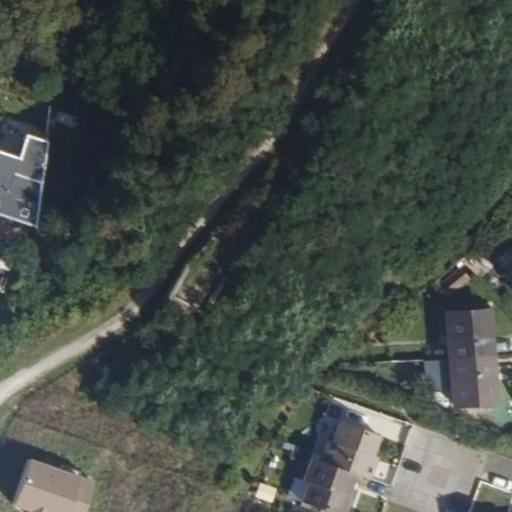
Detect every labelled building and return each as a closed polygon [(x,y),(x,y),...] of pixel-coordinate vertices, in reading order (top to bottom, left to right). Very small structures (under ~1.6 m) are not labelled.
[(0,215),(38,228),(46,168),(0,151),(0,215)] [(443,286),(450,295),(472,277),(465,269),(443,286)] [(493,354),(490,310),(451,314),(454,357),(461,357),(493,354)] [(497,399),(493,354),(461,357),(454,357),(458,403),(497,399)] [(366,456),(372,435),(335,421),(327,442),(319,440),(311,462),(352,476),(363,480),(371,457),(366,456)] [(81,511),(92,481),(27,459),(12,503),(39,511),(81,511)] [(323,511),(339,511),(352,476),(303,459),(296,479),(302,480),(295,502),(323,511)] [(281,497),(295,502),(302,480),(296,479),(288,477),(281,497)]
